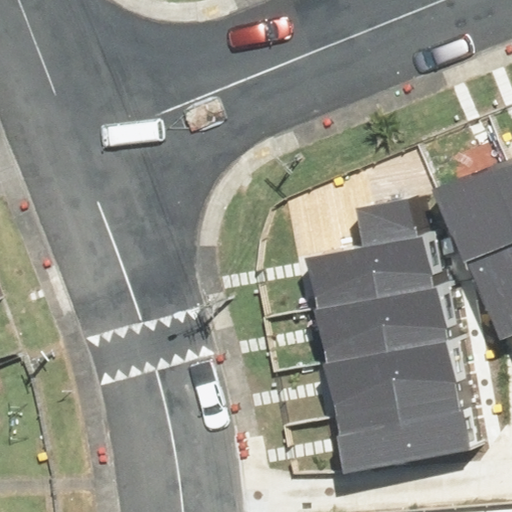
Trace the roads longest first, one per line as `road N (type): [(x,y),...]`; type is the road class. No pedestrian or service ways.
road 1 (residential): [(96,143),(456,0)]
road 2 (residential): [(178,511),(158,357),(96,143)]
road 3 (residential): [(96,143),(34,0)]
